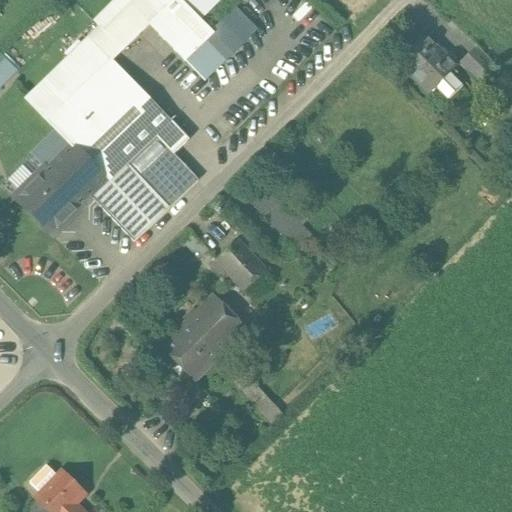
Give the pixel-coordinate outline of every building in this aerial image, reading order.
[(116,0),(95,21),(100,27),(104,31),(135,0),(116,0)] [(201,20),(180,0),(135,0),(104,31),(103,31),(123,51),(150,26),(185,62),(206,42),(215,34),(212,31),(201,20)] [(218,0),(180,0),(201,20),(220,1),(218,0)] [(235,8),(221,22),(241,42),(255,28),(235,8)] [(242,43),(241,42),(221,22),(212,31),(215,34),(233,52),(242,43)] [(123,51),(103,31),(104,31),(100,27),(88,39),(88,40),(111,63),(112,62),(123,51)] [(233,52),(215,34),(206,42),(224,60),(233,52)] [(439,52),(425,38),(399,63),(430,95),(435,89),(448,102),(463,87),(450,75),(456,69),(448,61),(449,60),(440,51),(439,52)] [(88,39),(27,98),(50,122),(111,63),(88,40),(88,39)] [(206,42),(185,62),(203,81),(224,60),(206,42)] [(495,66),(477,47),(459,64),(477,83),(495,66)] [(0,89),(17,72),(0,55),(0,89)] [(111,63),(50,122),(58,130),(42,145),(56,159),(71,143),(109,182),(155,138),(171,123),(112,62),(111,63)] [(173,156),(188,141),(171,123),(155,138),(173,156)] [(109,182),(92,198),(92,199),(134,243),(199,181),(184,166),(183,167),(173,156),(155,138),(109,182)] [(22,193),(15,199),(53,237),(92,199),(92,198),(109,182),(71,143),(56,159),(22,193)] [(8,179),(22,193),(56,159),(42,145),(8,179)] [(301,255),(316,239),(266,191),(251,206),(301,255)] [(198,260),(207,251),(191,234),(182,242),(198,260)] [(237,241),(216,260),(234,279),(254,260),(237,241)] [(254,260),(234,279),(245,290),(265,272),(254,260)] [(214,296),(162,348),(195,382),(247,330),(214,296)] [(282,415),(245,374),(235,383),(272,424),(282,415)] [(47,467),(30,484),(42,495),(58,478),(47,467)] [(42,495),(37,500),(48,511),(81,511),(74,505),(85,494),(63,473),(58,478),(42,495)] [(48,511),(37,500),(26,511),(48,511)]
